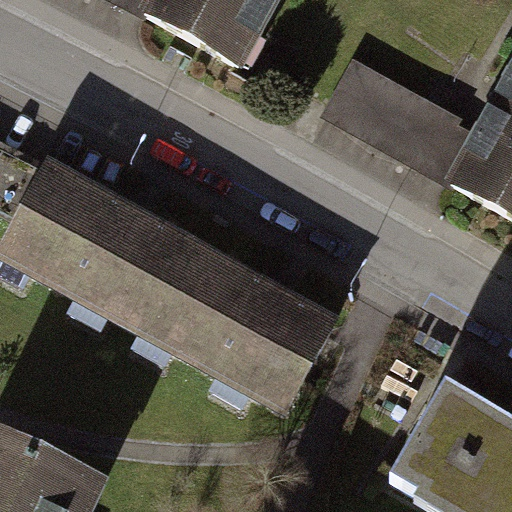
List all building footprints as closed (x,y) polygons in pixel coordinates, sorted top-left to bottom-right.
[(120,0),(118,5),(142,16),(151,0),(120,0)] [(234,66),(271,0),(151,0),(142,16),(234,66)] [(322,116),(429,175),(456,128),(460,120),(353,61),(322,116)] [(511,220),(511,76),(477,140),(451,187),(511,220)] [(477,140),(456,128),(429,175),(451,187),(477,140)] [(38,166),(0,146),(0,213),(11,219),(38,166)] [(0,252),(0,254),(145,334),(190,251),(45,171),(0,252)] [(331,327),(190,251),(145,334),(285,411),(331,327)] [(511,511),(511,432),(441,393),(390,485),(433,509),(438,501),(456,511),(511,511)] [(68,511),(81,482),(0,446),(0,511),(68,511)]
